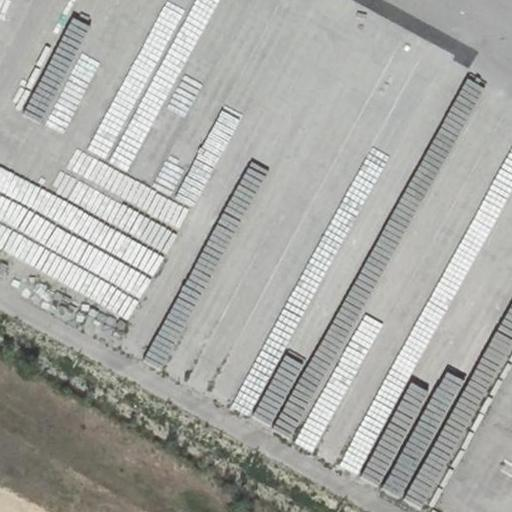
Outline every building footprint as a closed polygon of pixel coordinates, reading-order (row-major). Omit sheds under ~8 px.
[(123,197),(130,181),(98,166),(91,183),(123,197)] [(180,229),(189,211),(144,189),(135,207),(180,229)] [(171,250),(156,283),(97,257),(89,277),(142,300),(121,349),(183,376),(221,393),(215,217),(196,260),(171,250)] [(169,255),(177,232),(149,223),(142,245),(169,255)] [(411,480),(460,384),(439,373),(379,492),(418,511),(429,489),(411,480)] [(291,436),(299,421),(281,411),(273,427),(291,436)]
